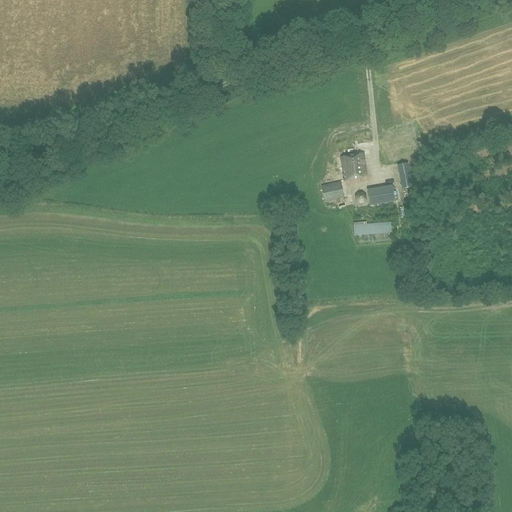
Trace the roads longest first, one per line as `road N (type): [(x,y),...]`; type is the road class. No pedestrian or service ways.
road 1 (track): [(0,152),(43,152),(238,79)]
road 2 (track): [(238,79),(443,0)]
